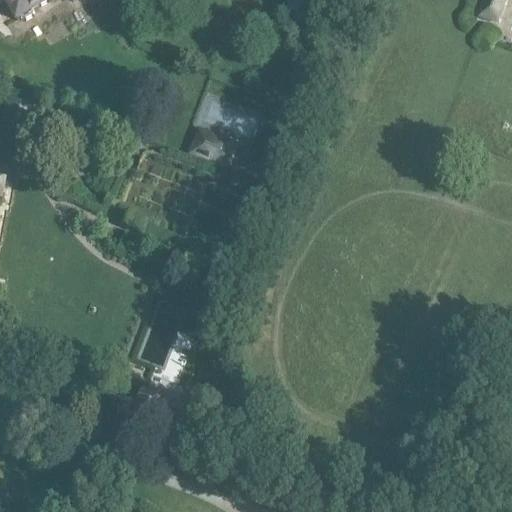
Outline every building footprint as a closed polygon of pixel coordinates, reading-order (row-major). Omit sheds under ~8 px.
[(74,0),(2,0),(15,22),(54,0),(53,0),(68,0),(70,3),(74,0)] [(484,0),(478,18),(495,24),(503,0),(484,0)] [(240,146),(197,129),(186,160),(230,175),(240,146)] [(127,156),(133,142),(111,133),(106,147),(127,156)] [(237,208),(234,217),(245,222),(248,213),(237,208)] [(34,379),(32,386),(31,387),(46,392),(49,385),(34,379)] [(168,398),(143,388),(131,418),(157,428),(159,420),(186,430),(192,412),(167,401),(168,398)] [(42,447),(35,463),(51,470),(58,454),(42,447)]
